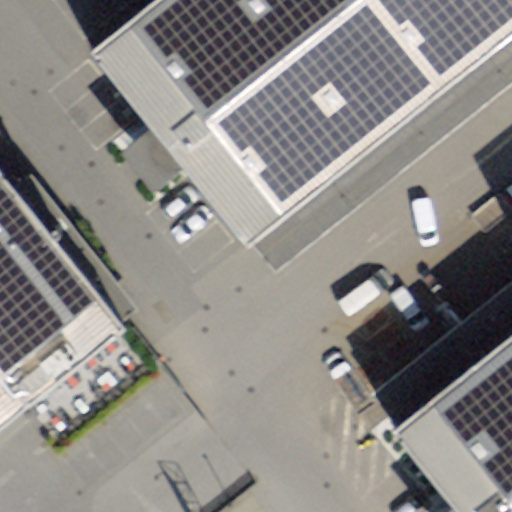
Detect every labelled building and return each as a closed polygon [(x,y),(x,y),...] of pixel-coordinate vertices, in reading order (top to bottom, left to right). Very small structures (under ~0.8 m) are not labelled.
[(511,0),(156,0),(92,52),(247,246),(511,30),(511,0)] [(156,194),(185,172),(157,135),(127,157),(156,194)] [(0,426),(122,331),(0,176),(0,426)] [(323,202),(255,244),(274,274),(342,231),(323,202)] [(511,511),(511,325),(393,421),(465,511),(511,511)]
